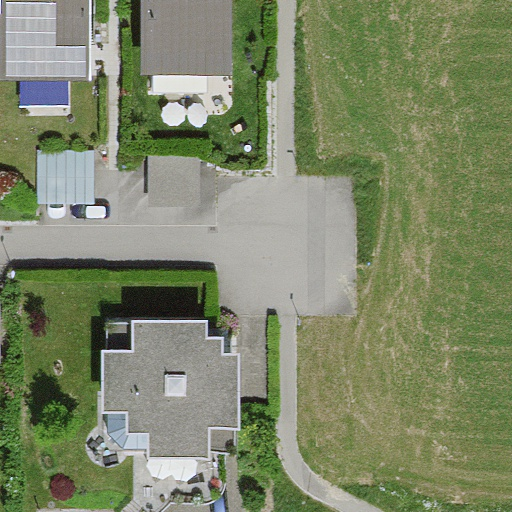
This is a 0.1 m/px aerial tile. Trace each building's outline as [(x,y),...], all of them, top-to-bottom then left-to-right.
[(80,0),(0,0),(0,54),(82,52),(80,0)] [(223,0),(133,0),(135,54),(225,51),(223,0)] [(160,56),(161,79),(225,77),(224,55),(160,56)] [(93,152),(37,152),(37,204),(94,204),(93,152)] [(200,206),(200,153),(149,153),(149,205),(200,206)] [(123,365),(92,366),(96,459),(144,457),(146,496),(221,493),(219,450),(258,448),(255,377),(220,379),(217,331),(121,336),(123,365)]
